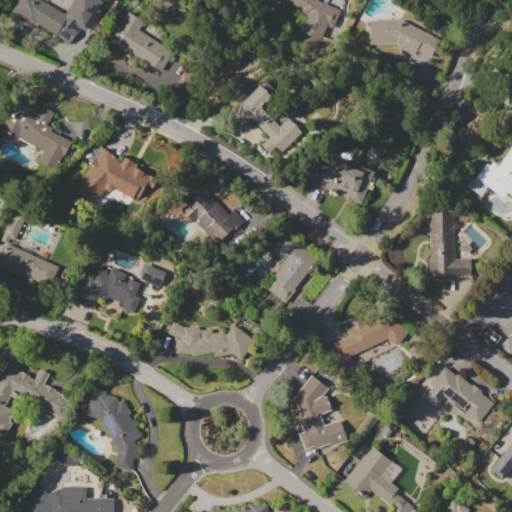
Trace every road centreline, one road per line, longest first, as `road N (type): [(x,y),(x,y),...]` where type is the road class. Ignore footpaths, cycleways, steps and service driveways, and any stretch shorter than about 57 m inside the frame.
road 1 (residential): [(511,381),(197,138),(0,51)]
road 2 (tertiary): [(493,0),(394,203),(244,405)]
road 3 (residential): [(199,411),(113,356),(0,314)]
road 4 (tertiary): [(248,450),(255,427),(244,405),(220,399),(199,411),(192,432),(203,456),(227,461),(248,450)]
